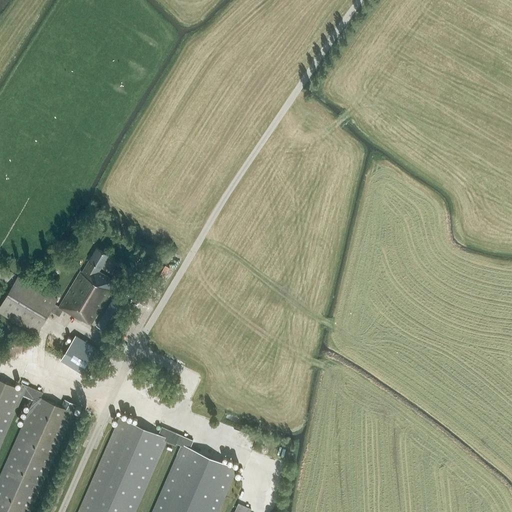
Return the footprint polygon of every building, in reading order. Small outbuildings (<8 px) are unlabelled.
[(116,282),(98,272),(109,255),(96,248),(82,272),(80,270),(58,307),(54,304),(57,299),(18,276),(0,306),(0,313),(36,335),(40,328),(50,311),(59,316),(63,310),(81,321),(82,320),(90,324),(116,282)] [(122,271),(115,266),(110,275),(117,279),(122,271)] [(120,290),(119,289),(97,326),(108,333),(130,296),(120,290)] [(65,361),(85,374),(100,351),(80,338),(65,361)] [(0,446),(23,395),(34,400),(0,476),(0,511),(29,511),(73,412),(72,412),(75,405),(64,400),(61,407),(40,398),(42,393),(27,386),(22,383),(19,389),(0,380),(0,446)] [(176,443),(182,445),(152,511),(217,511),(236,468),(190,448),(193,441),(162,427),(158,434),(120,418),(78,511),(133,511),(165,440),(175,444),(176,443)] [(229,441),(238,443),(242,433),(240,432),(241,429),(233,427),(229,441)] [(238,503),(234,511),(249,511),(251,509),(238,503)]
